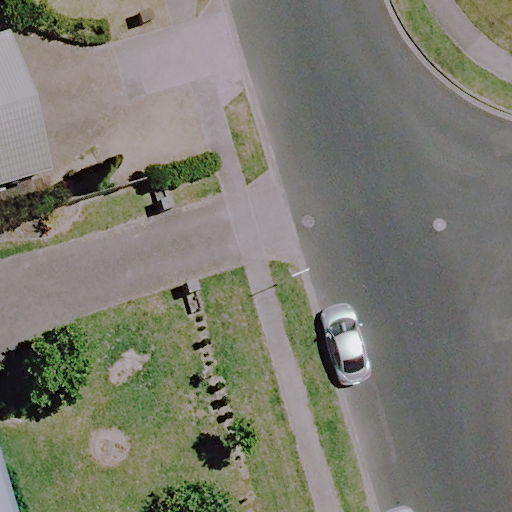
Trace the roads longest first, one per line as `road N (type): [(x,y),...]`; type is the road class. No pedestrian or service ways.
road 1 (residential): [(468,511),(395,254)]
road 2 (residential): [(395,254),(315,0)]
road 3 (residential): [(395,254),(511,216)]
